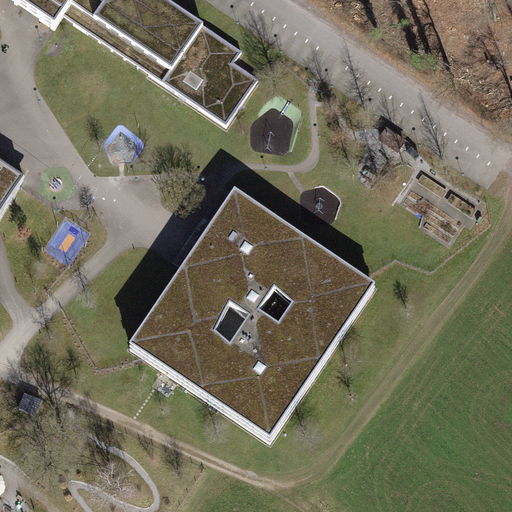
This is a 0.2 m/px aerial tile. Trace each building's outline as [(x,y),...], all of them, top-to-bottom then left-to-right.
[(242,55),(160,0),(5,0),(56,34),(65,21),(227,131),(259,84),(234,67),(242,55)] [(0,165),(25,182),(29,175),(0,155),(0,165)] [(0,218),(25,182),(0,165),(0,218)] [(272,446),(376,289),(367,283),(237,197),(185,275),(132,354),(139,359),(272,446)] [(48,247),(75,260),(87,234),(59,222),(48,247)] [(44,405),(25,396),(19,410),(39,418),(44,405)]
